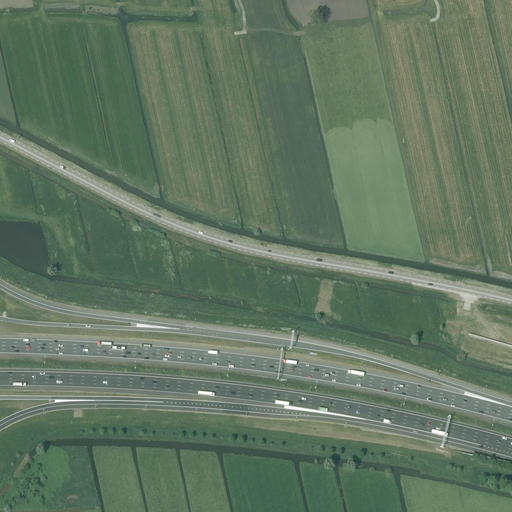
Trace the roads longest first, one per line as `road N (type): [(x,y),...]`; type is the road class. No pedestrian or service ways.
road 1 (primary): [(0,137),(197,234),(511,301)]
road 2 (motorway): [(511,415),(308,371),(0,346)]
road 3 (motorway): [(0,378),(261,395),(484,439)]
road 4 (motorway): [(511,405),(352,355),(180,329)]
road 5 (motorway): [(163,403),(484,439)]
road 6 (motorway): [(180,329),(69,313),(0,286)]
road 7 (motorway): [(180,329),(0,318)]
road 8 (motorway): [(0,424),(56,405),(163,403)]
road 9 (motorway): [(0,398),(163,403)]
